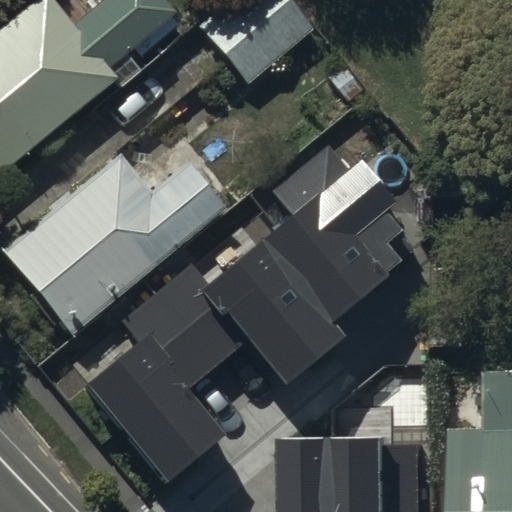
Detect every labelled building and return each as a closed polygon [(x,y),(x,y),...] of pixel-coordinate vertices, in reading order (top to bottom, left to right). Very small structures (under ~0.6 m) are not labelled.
[(19,0),(0,16),(0,166),(111,71),(105,63),(172,6),(166,0),(19,0)] [(300,0),(218,0),(194,20),(248,84),(320,24),(300,0)] [(139,341),(84,387),(165,484),(221,438),(180,390),(247,334),(283,378),(333,337),(323,325),(413,250),(383,214),(394,205),(356,158),(344,169),(323,144),(265,192),(285,215),(204,282),(190,265),(122,321),(139,341)] [(119,151),(1,245),(66,326),(222,201),(185,154),(147,185),(119,151)] [(511,511),(511,372),(490,373),(491,430),(459,431),(460,511),(511,511)]
